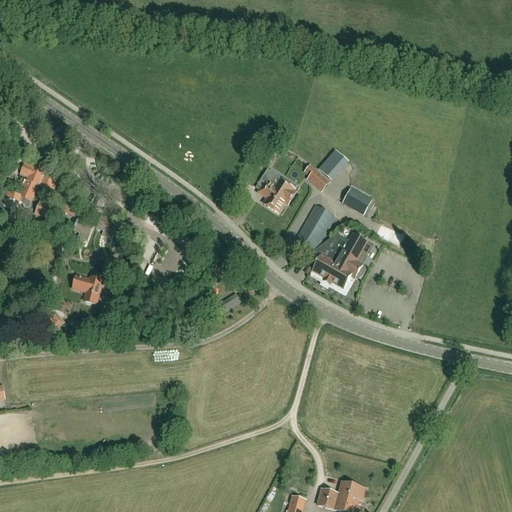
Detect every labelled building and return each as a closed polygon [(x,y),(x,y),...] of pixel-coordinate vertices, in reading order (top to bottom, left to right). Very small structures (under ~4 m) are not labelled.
[(277,156),(280,152),(271,146),(269,151),(273,153),(277,156)] [(349,164),(336,152),(319,171),(332,183),(349,164)] [(53,177),(54,173),(47,170),(45,169),(45,168),(33,163),(31,167),(25,165),(21,175),(28,178),(27,182),(22,179),(18,189),(22,190),(19,196),(8,193),(6,201),(3,214),(1,222),(17,226),(22,205),(29,206),(30,202),(38,187),(40,188),(40,187),(50,192),(53,186),(52,186),(53,184),(53,180),(53,177)] [(311,166),(304,174),(309,179),(307,181),(322,194),(331,184),(311,166)] [(264,186),(260,192),(258,194),(267,200),(264,206),(278,215),(285,204),(288,206),(296,195),(292,193),(294,191),(293,190),(296,186),(269,168),(260,183),(264,186)] [(342,205),(353,212),(362,197),(351,191),(342,205)] [(59,209),(40,201),(35,215),(43,218),(44,216),(55,220),(59,209)] [(75,218),(79,207),(64,201),(60,213),(63,215),(64,214),(75,218)] [(316,251),(334,218),(316,207),(297,240),(316,251)] [(98,231),(113,236),(117,225),(102,219),(98,231)] [(74,229),(75,230),(74,233),(89,239),(93,227),(78,221),(76,227),(75,226),(74,229)] [(377,232),(396,241),(402,230),(382,221),(377,232)] [(347,233),(351,227),(344,223),(341,229),(347,233)] [(183,241),(191,244),(194,236),(186,233),(183,241)] [(327,248),(322,256),(321,256),(311,273),(324,280),(322,283),(330,288),(332,285),(344,292),(351,279),(353,279),(355,280),(357,279),(359,279),(361,277),(362,275),(363,272),(363,270),(362,268),(361,266),(359,265),(357,263),(368,244),(354,236),(349,243),(340,238),(332,251),(327,248)] [(59,260),(64,249),(49,243),(44,254),(59,260)] [(116,281),(120,263),(108,260),(103,277),(116,281)] [(96,307),(103,283),(92,279),(91,283),(77,279),(73,290),(87,294),(85,303),(96,307)] [(211,281),(212,290),(220,289),(219,280),(211,281)] [(220,314),(240,303),(236,297),(216,308),(220,314)] [(50,314),(41,322),(45,325),(52,332),(60,325),(62,327),(67,323),(58,313),(53,317),(50,314)] [(45,325),(41,322),(35,315),(26,323),(30,326),(36,333),(45,325)] [(15,327),(11,324),(5,317),(0,321),(0,329),(5,335),(15,327)] [(322,491),(318,507),(335,511),(356,511),(357,511),(361,511),(364,503),(362,503),(366,490),(342,483),(338,496),(322,491)] [(293,499),(289,511),(303,511),(306,502),(293,499)]
